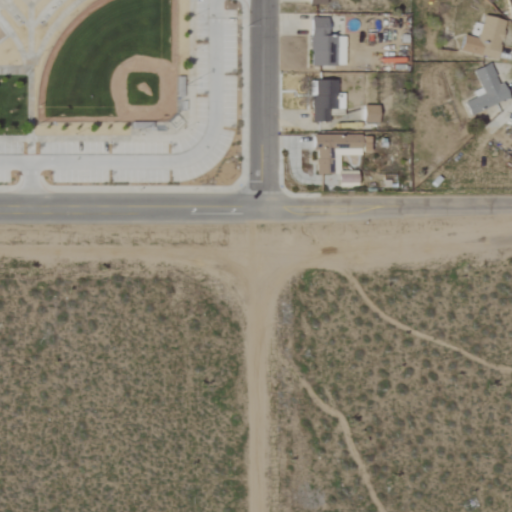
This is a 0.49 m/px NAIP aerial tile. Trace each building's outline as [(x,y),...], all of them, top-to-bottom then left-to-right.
[(479,39),(464,36),(461,52),(497,59),(505,21),(484,17),(479,39)] [(346,37),(328,37),(328,19),(312,18),(311,66),(345,67),(346,37)] [(500,86),(490,65),(474,72),(485,95),(466,103),(471,116),(510,99),(504,85),(500,86)] [(312,123),(330,123),(330,110),(338,110),(337,81),(311,81),(312,123)] [(379,106),(364,106),(363,124),(378,124),(379,106)] [(313,136),(314,151),(316,151),(317,176),(340,175),(340,156),(362,156),(362,135),(313,136)] [(338,184),(358,184),(358,175),(339,175),(338,184)]
